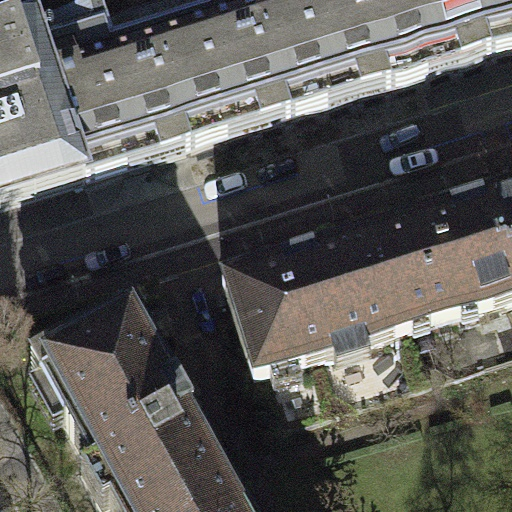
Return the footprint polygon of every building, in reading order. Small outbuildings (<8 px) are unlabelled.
[(511,55),(511,0),(288,0),(48,76),(86,188),(208,150),(467,70),(511,55)] [(0,214),(86,188),(48,76),(35,38),(0,50),(0,214)] [(511,306),(511,194),(480,205),(511,306)] [(405,339),(511,306),(480,205),(373,237),(405,339)] [(373,237),(220,284),(251,386),(405,339),(373,237)] [(244,511),(135,311),(31,367),(87,470),(80,474),(100,511),(110,511),(112,511),(244,511)]
